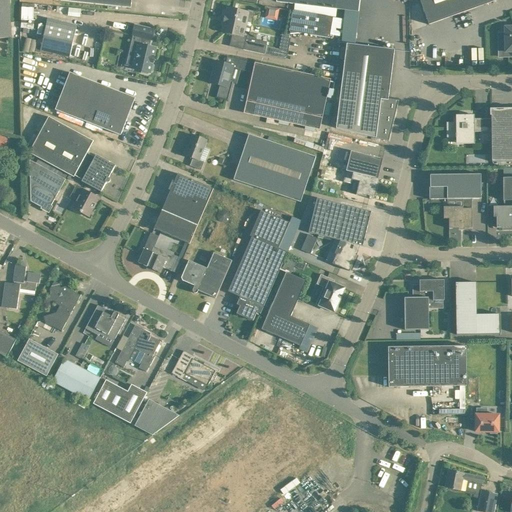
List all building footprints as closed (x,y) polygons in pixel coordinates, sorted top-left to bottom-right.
[(7,0),(0,0),(0,38),(11,38),(10,23),(9,23),(7,0)] [(52,0),(121,7),(131,8),(131,0),(52,0)] [(276,0),(276,2),(335,9),(336,0),(276,0)] [(409,0),(409,1),(410,0),(419,0),(429,25),(497,0),(409,0)] [(35,7),(23,7),(22,26),(35,26),(35,7)] [(226,14),(223,24),(224,25),(224,27),(225,27),(224,33),(232,35),(242,37),(245,20),(249,21),(250,17),(251,12),(247,12),(228,7),(226,14)] [(268,7),(267,18),(279,19),(279,7),(268,7)] [(69,8),(68,16),(80,17),(81,9),(69,8)] [(340,37),(343,19),(292,11),(289,31),(290,32),(290,34),(299,33),(330,38),(330,35),(340,37)] [(76,29),(66,27),(47,22),(40,50),(70,57),(76,29)] [(152,41),(154,30),(135,26),(132,37),(140,39),(139,46),(134,69),(142,71),(141,73),(148,74),(148,73),(150,73),(151,71),(153,72),(154,65),(152,65),(156,48),(150,46),(151,41),(152,41)] [(28,37),(24,48),(36,52),(39,41),(28,37)] [(246,38),(243,50),(265,54),(283,58),(285,56),(286,51),(279,50),(266,47),(267,42),(256,40),(246,38)] [(394,44),(346,38),(336,122),(390,135),(399,97),(387,95),(394,44)] [(210,83),(227,88),(233,66),(216,61),(210,83)] [(253,72),(246,102),(256,104),(254,115),(267,118),(289,123),(320,130),(322,118),(331,79),(264,65),(255,63),(253,72)] [(55,110),(111,132),(120,135),(135,98),(70,73),(55,110)] [(453,123),(447,123),(447,138),(457,138),(457,144),(475,144),(474,132),(491,132),(492,162),(511,161),(511,109),(492,110),(492,109),(491,109),(491,119),(474,119),(474,117),(453,117),(453,123)] [(87,153),(93,141),(49,117),(29,153),(101,192),(106,182),(108,183),(111,181),(110,180),(110,179),(106,176),(107,174),(110,175),(115,165),(96,155),(95,157),(87,153)] [(316,157),(258,137),(249,134),(233,180),(300,202),(316,157)] [(199,160),(206,140),(193,135),(185,155),(192,158),(190,166),(201,170),(204,162),(199,160)] [(351,151),(343,182),(351,184),(349,193),(369,198),(369,199),(371,199),(371,198),(374,199),(379,179),(378,179),(383,159),(351,151)] [(30,160),(31,191),(31,201),(45,209),(50,208),(55,199),(65,180),(30,160)] [(178,174),(162,210),(197,226),(213,189),(178,174)] [(481,199),(481,175),(430,175),(430,187),(429,187),(429,199),(463,199),(463,209),(449,209),(449,229),(472,228),(472,199),(481,199)] [(496,227),(511,227),(511,178),(503,178),(503,196),(503,206),(493,206),(493,217),(496,217),(496,227)] [(83,189),(78,199),(73,208),(89,217),(93,208),(95,209),(100,199),(83,189)] [(317,199),(309,233),(334,239),(339,240),(333,253),(329,251),(325,260),(350,271),(350,270),(352,271),(357,260),(355,259),(358,251),(360,246),(371,211),(317,199)] [(190,244),(197,226),(162,210),(154,229),(190,244)] [(219,212),(216,216),(218,221),(223,223),(228,222),(230,217),(228,212),(224,210),(219,212)] [(257,312),(261,314),(287,252),(278,248),(289,223),(263,211),(228,292),(240,297),(238,302),(241,303),(237,314),(253,321),(257,312)] [(308,235),(301,250),(310,254),(317,238),(308,235)] [(313,253),(318,255),(322,241),(317,240),(313,253)] [(177,256),(163,251),(154,246),(151,252),(144,249),(142,255),(140,254),(136,261),(139,262),(138,263),(160,273),(163,267),(171,271),(177,256)] [(194,286),(193,290),(193,291),(193,292),(194,293),(195,293),(196,293),(197,293),(197,292),(198,291),(216,298),(232,261),(214,253),(207,268),(189,260),(181,278),(183,281),(194,286)] [(6,283),(2,307),(17,309),(19,295),(20,289),(35,291),(36,284),(39,284),(41,274),(28,273),(28,275),(25,274),(26,267),(16,265),(14,275),(13,284),(6,283)] [(306,281),(286,272),(262,329),(300,346),(309,324),(291,316),(306,281)] [(324,287),(316,304),(331,311),(335,313),(341,299),(340,299),(344,288),(333,283),(335,281),(321,275),(317,284),(324,287)] [(404,298),(405,330),(429,330),(429,299),(433,299),(433,301),(444,301),(444,280),(428,280),(428,285),(412,285),(413,298),(404,298)] [(51,292),(45,303),(53,301),(56,302),(55,304),(60,306),(56,312),(44,317),(45,322),(61,331),(81,295),(81,294),(80,295),(69,289),(67,290),(66,286),(62,287),(63,289),(61,289),(59,284),(54,281),(50,290),(51,292)] [(476,282),(456,282),(457,334),(500,334),(500,314),(476,314),(476,296),(476,282)] [(125,320),(118,316),(118,315),(118,314),(118,313),(117,313),(117,312),(116,312),(115,312),(114,312),(114,313),(113,313),(113,314),(112,316),(96,308),(85,329),(98,335),(98,334),(114,342),(120,329),(125,320)] [(135,325),(130,334),(115,363),(124,367),(127,362),(128,362),(135,349),(145,354),(139,364),(141,364),(139,368),(146,372),(154,358),(152,357),(156,351),(157,352),(160,346),(159,345),(161,341),(143,332),(144,330),(135,325)] [(0,354),(7,358),(16,340),(0,331),(0,354)] [(420,332),(396,332),(396,340),(420,340),(420,332)] [(46,377),(58,355),(29,339),(17,361),(46,377)] [(388,348),(386,348),(386,354),(388,354),(389,387),(467,386),(466,346),(388,347),(388,348)] [(204,391),(206,385),(208,386),(211,381),(213,382),(220,370),(210,365),(209,366),(208,367),(193,359),(194,357),(184,351),(172,373),(204,391)] [(88,401),(100,378),(64,359),(52,382),(88,401)] [(110,362),(104,373),(107,375),(113,364),(110,362)] [(130,424),(147,393),(131,385),(128,392),(106,380),(93,404),(130,424)] [(152,435),(179,415),(149,399),(135,426),(152,435)] [(476,414),(475,432),(490,432),(490,433),(497,434),(497,432),(499,432),(499,415),(487,415),(476,414)] [(484,478),(449,471),(445,487),(466,491),(468,481),(483,485),(484,478)] [(481,492),(477,511),(494,511),(498,496),(481,492)]
